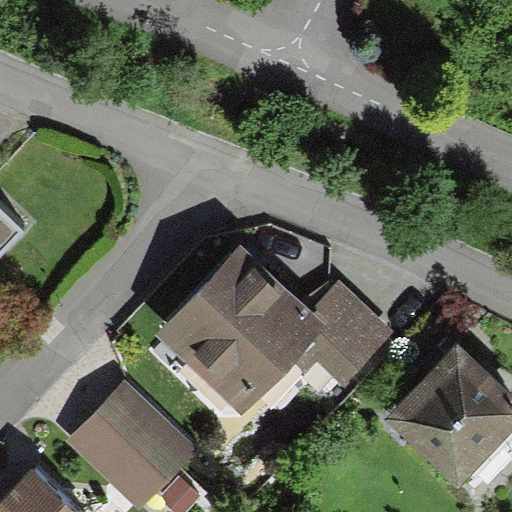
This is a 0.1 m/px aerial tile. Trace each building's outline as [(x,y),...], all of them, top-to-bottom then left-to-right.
[(0,239),(10,228),(0,219),(0,239)] [(246,242),(168,327),(238,393),(291,335),(316,309),(310,304),(246,242)] [(337,275),(310,304),(316,309),(291,335),(355,395),(406,341),(337,275)] [(511,385),(459,334),(387,406),(458,472),(511,417),(511,385)] [(129,380),(76,434),(146,502),(199,449),(129,380)] [(102,511),(34,446),(0,483),(0,511),(102,511)]
